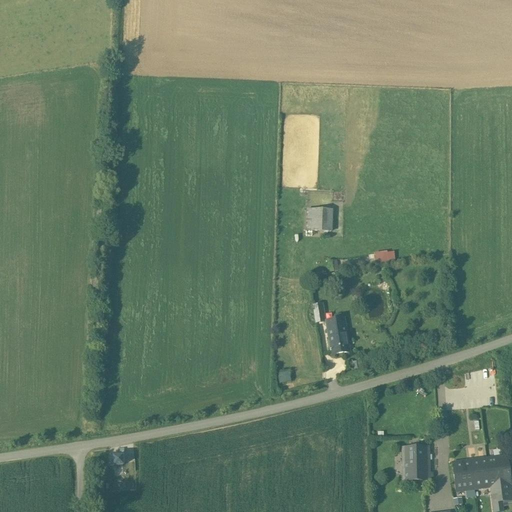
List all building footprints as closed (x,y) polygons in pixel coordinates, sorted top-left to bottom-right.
[(331,211),(313,210),(312,231),(331,232),(331,211)] [(393,250),(372,253),(374,265),(394,262),(393,250)] [(344,319),(326,322),(331,355),(349,352),(344,319)] [(288,381),(287,373),(276,374),(277,383),(288,381)] [(428,449),(403,449),(404,481),(429,480),(428,449)] [(124,458),(116,458),(116,467),(125,467),(124,458)] [(506,458),(487,460),(491,487),(510,484),(506,458)] [(487,460),(453,465),(457,492),(478,489),(491,487),(487,460)] [(491,487),(493,511),(503,511),(502,502),(511,500),(510,484),(491,487)]
